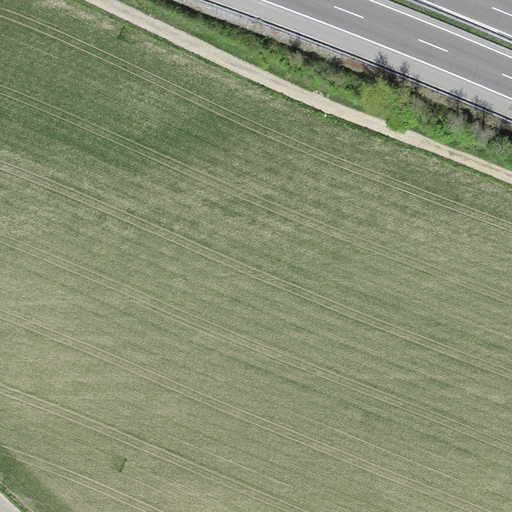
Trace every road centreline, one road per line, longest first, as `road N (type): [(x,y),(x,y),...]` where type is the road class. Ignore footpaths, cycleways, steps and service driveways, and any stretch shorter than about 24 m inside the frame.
road 1 (track): [(100,0),(293,91),(511,177)]
road 2 (motorway): [(316,0),(511,78)]
